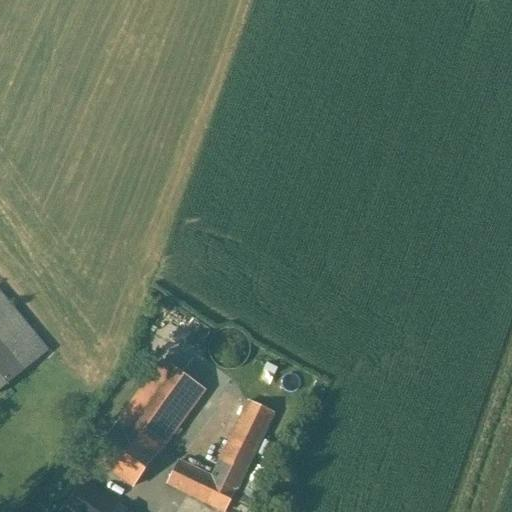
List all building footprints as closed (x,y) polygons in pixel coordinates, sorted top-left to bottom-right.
[(7,304),(0,295),(0,389),(46,351),(7,304)] [(248,357),(249,349),(247,341),(243,335),(236,331),(228,329),(220,331),(214,335),(209,342),(208,350),(210,358),(214,364),(221,369),(229,370),(237,368),(243,364),(248,357)] [(163,361),(93,457),(133,486),(203,390),(163,361)] [(211,478),(177,462),(166,483),(224,511),(255,449),(231,438),(211,478)] [(124,511),(84,484),(64,511),(124,511)]
